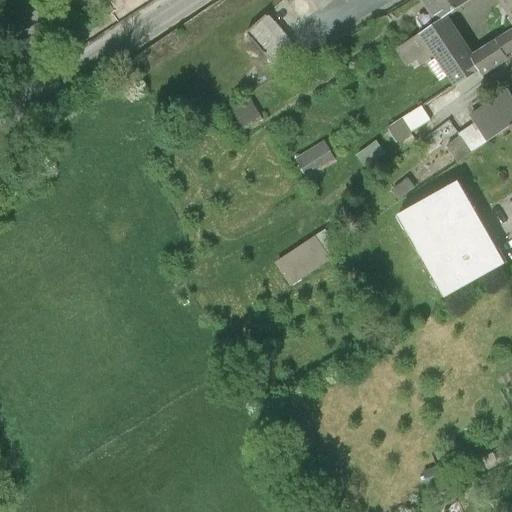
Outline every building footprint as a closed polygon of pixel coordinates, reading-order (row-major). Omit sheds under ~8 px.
[(334,0),(310,0),(321,12),(334,0)] [(438,21),(399,48),(410,63),(432,48),(458,84),(480,70),(471,57),(456,31),(479,6),(477,0),(470,0),(457,8),(438,21)] [(424,0),(438,21),(457,8),(470,0),(424,0)] [(511,0),(501,0),(511,17),(511,0)] [(292,45),(265,17),(245,35),(272,64),(292,45)] [(511,31),(497,41),(506,55),(511,51),(511,31)] [(497,41),(471,57),(480,70),(483,73),(508,59),(506,55),(497,41)] [(241,125),(262,115),(253,97),(233,107),(241,125)] [(423,139),(435,154),(446,144),(445,143),(461,130),(450,116),(423,139)] [(328,138),(295,153),(305,176),(338,160),(328,138)] [(378,138),(357,151),(366,164),(386,151),(378,138)] [(504,263),(457,182),(400,215),(445,298),(504,263)] [(275,254),(287,281),(343,255),(331,228),(275,254)]
